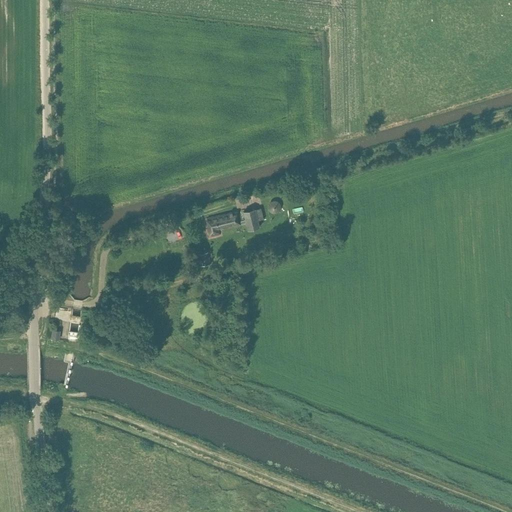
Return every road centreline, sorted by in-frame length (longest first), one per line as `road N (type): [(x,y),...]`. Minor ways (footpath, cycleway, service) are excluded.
road 1 (tertiary): [(47,511),(33,349),(47,146),(46,0)]
road 2 (track): [(96,354),(506,511)]
road 3 (track): [(0,393),(86,407),(353,511)]
road 4 (track): [(99,288),(231,270)]
